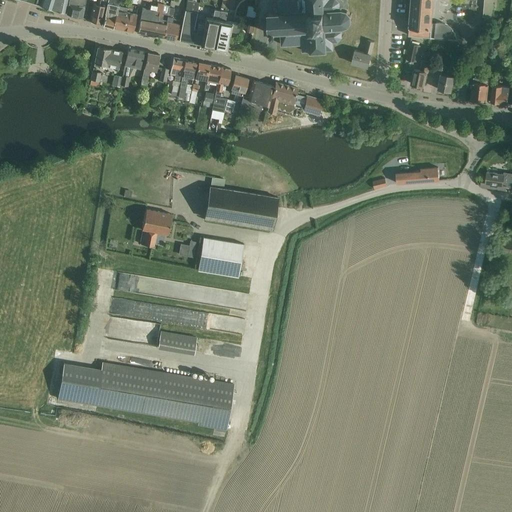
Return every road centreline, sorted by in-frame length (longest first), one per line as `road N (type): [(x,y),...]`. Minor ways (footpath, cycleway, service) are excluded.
road 1 (tertiary): [(380,96),(95,33),(5,32)]
road 2 (track): [(0,422),(196,458),(224,456)]
road 3 (track): [(497,195),(467,321),(494,340),(490,376)]
road 4 (residential): [(467,182),(393,188),(297,223)]
